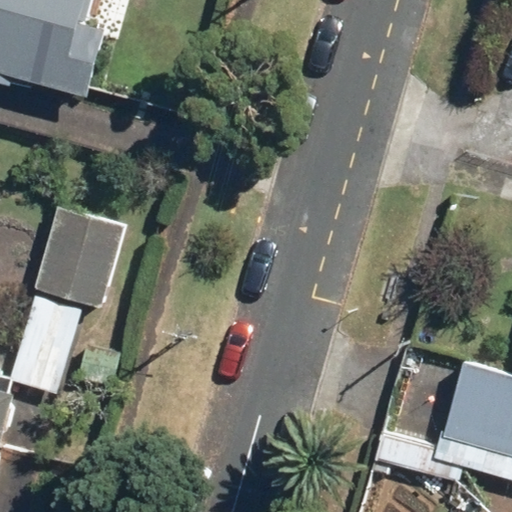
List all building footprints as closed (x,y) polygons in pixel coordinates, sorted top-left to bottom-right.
[(0,0),(0,70),(96,98),(115,30),(89,22),(95,0),(0,0)] [(42,288),(112,309),(137,225),(67,204),(42,288)] [(20,375),(69,389),(92,309),(42,295),(20,375)] [(452,431),(511,448),(511,371),(472,360),(452,431)] [(0,471),(22,391),(15,390),(19,376),(0,371),(0,471)] [(386,456),(467,479),(475,452),(394,428),(386,456)]
